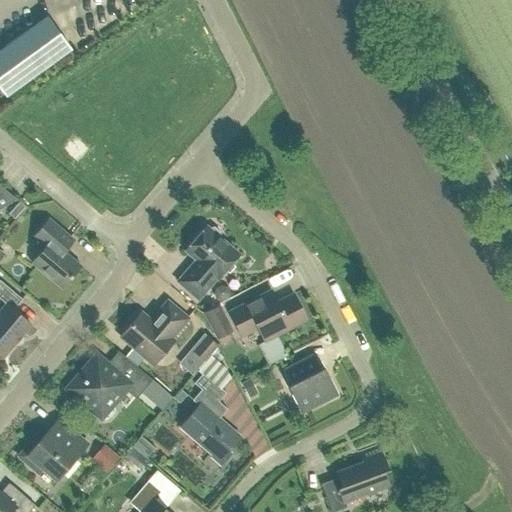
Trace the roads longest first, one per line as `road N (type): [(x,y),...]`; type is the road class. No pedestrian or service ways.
road 1 (residential): [(224,511),(264,466),(357,417),(371,393),(312,269),(196,164)]
road 2 (tertiary): [(511,213),(389,0)]
road 3 (residential): [(0,419),(121,277),(129,247)]
road 4 (residential): [(196,164),(260,90),(213,0)]
road 5 (residential): [(0,139),(129,247)]
